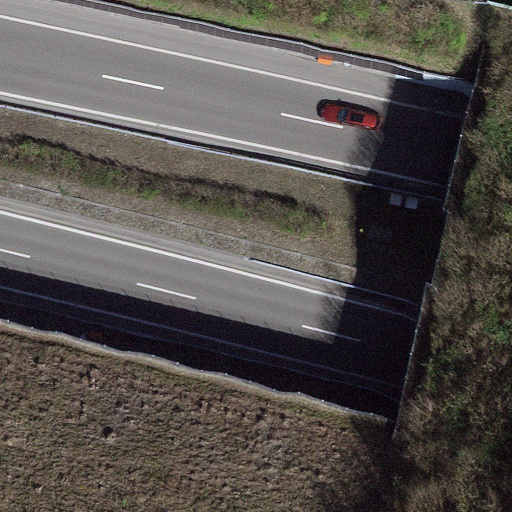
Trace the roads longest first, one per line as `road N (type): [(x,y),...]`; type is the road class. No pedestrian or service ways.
road 1 (motorway): [(0,241),(511,372)]
road 2 (motorway): [(511,160),(0,48)]
